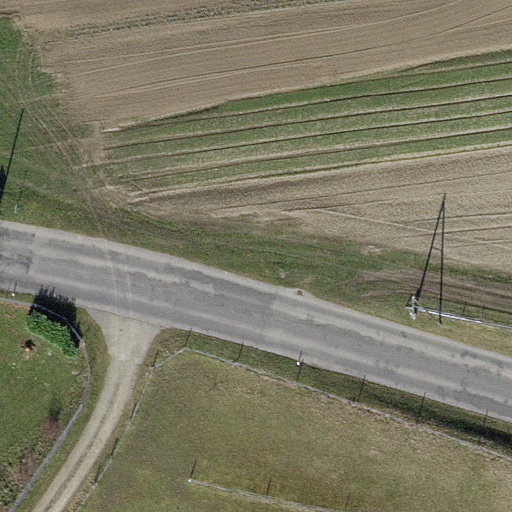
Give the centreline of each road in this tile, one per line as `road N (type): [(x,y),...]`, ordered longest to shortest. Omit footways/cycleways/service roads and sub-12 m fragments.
road 1 (tertiary): [(511,384),(0,254)]
road 2 (track): [(137,283),(104,398),(26,511)]
